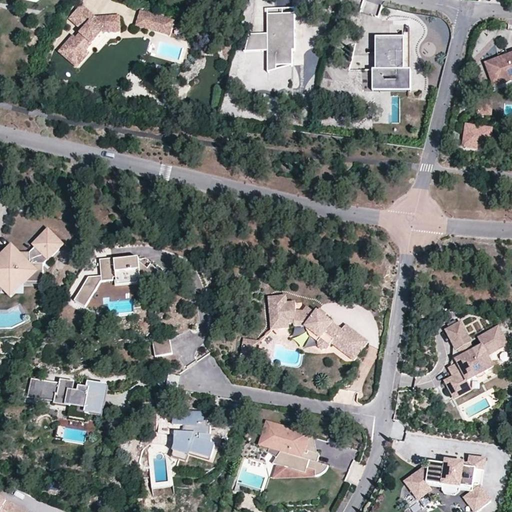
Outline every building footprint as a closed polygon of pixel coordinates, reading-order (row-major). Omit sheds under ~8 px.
[(293,0),(276,0),(276,10),(282,10),(294,10),(293,0)] [(121,32),(120,16),(104,17),(96,17),(83,5),(71,19),(84,31),(77,39),(74,36),(65,46),(77,56),(82,51),(88,50),(104,33),(121,32)] [(159,18),(143,12),(138,27),(155,32),(159,18)] [(276,16),(268,16),(268,35),(268,41),(262,41),(262,52),(268,52),(268,80),(294,80),(294,52),(296,52),(296,16),(282,16),(276,16)] [(176,23),(159,18),(155,32),(171,38),(176,23)] [(268,41),(268,35),(250,35),(246,52),(262,52),(262,41),(268,41)] [(385,38),(377,38),(377,71),(374,71),(374,87),(410,87),(410,71),(405,71),(405,38),(385,38)] [(77,56),(65,46),(60,52),(78,68),(91,53),(88,50),(82,51),(77,56)] [(511,56),(487,65),(496,87),(511,80),(511,56)] [(324,84),(362,85),(362,70),(324,69),(324,84)] [(491,103),(479,102),(479,115),(491,115),(491,103)] [(486,129),(466,126),(463,146),(483,149),(486,129)] [(64,246),(50,231),(46,234),(61,249),(64,246)] [(61,249),(46,234),(34,246),(36,247),(30,254),(19,253),(15,254),(15,255),(8,256),(9,254),(5,254),(0,254),(0,253),(0,290),(1,291),(1,286),(1,282),(23,282),(23,283),(26,283),(44,283),(44,265),(49,260),(49,261),(61,249)] [(12,246),(5,254),(9,254),(8,256),(15,255),(15,254),(19,253),(12,246)] [(113,261),(101,261),(102,277),(102,283),(114,282),(114,280),(116,280),(116,286),(137,285),(141,280),(149,287),(160,273),(152,266),(148,270),(140,264),(134,264),(133,261),(115,262),(115,265),(113,265),(113,261)] [(102,283),(102,277),(90,278),(86,285),(96,292),(102,283)] [(12,298),(26,283),(23,283),(23,282),(1,282),(1,286),(12,298)] [(96,292),(86,285),(75,302),(86,309),(96,292)] [(359,355),(370,342),(347,324),(342,330),(317,311),(316,314),(307,307),(302,311),(295,310),(294,303),(286,304),(285,297),(271,299),(272,308),(269,309),(270,319),(276,318),(278,330),(290,328),(289,324),(295,325),(295,327),(306,328),(321,339),(318,343),(319,348),(323,351),(327,350),(332,344),(337,338),(359,355)] [(487,357),(507,346),(499,330),(478,341),(482,348),(472,353),(468,347),(471,345),(460,324),(447,331),(458,351),(460,349),(464,357),(462,359),(457,361),(459,364),(450,369),(455,377),(446,382),(451,391),(467,382),(468,383),(493,369),(487,357)] [(321,339),(306,328),(310,337),(318,343),(321,339)] [(173,354),(170,337),(153,340),(156,357),(173,354)] [(337,338),(332,344),(355,362),(359,355),(337,338)] [(258,358),(260,342),(244,340),(242,356),(258,358)] [(38,392),(39,381),(34,381),(31,400),(60,404),(60,401),(45,399),(46,393),(38,392)] [(104,413),(108,386),(91,383),(91,389),(82,388),(81,393),(75,392),(76,384),(63,382),(63,385),(62,387),(48,385),(49,383),(39,381),(38,392),(46,393),(45,399),(60,401),(60,404),(90,409),(94,409),(94,411),(104,413)] [(467,382),(451,391),(455,399),(472,390),(468,383),(467,382)] [(177,435),(176,445),(191,450),(190,453),(212,460),(216,446),(211,445),(212,441),(212,436),(211,436),(212,428),(209,427),(198,426),(198,422),(205,423),(205,413),(190,412),(190,413),(185,412),(185,410),(181,410),(181,412),(176,412),(174,435),(177,435)] [(314,437),(269,424),(263,442),(272,444),(270,450),(269,453),(277,458),(274,464),(280,466),(307,474),(309,469),(316,472),(316,478),(319,477),(323,476),(325,474),(330,467),(318,464),(314,463),(316,458),(313,457),(315,452),(310,451),(314,437)] [(318,455),(314,437),(310,451),(315,452),(313,457),(316,458),(314,463),(318,464),(321,456),(318,455)] [(191,450),(176,445),(172,458),(188,463),(190,453),(191,450)] [(478,511),(492,502),(482,489),(486,461),(471,458),(470,466),(470,470),(447,466),(431,464),(430,471),(425,470),(411,481),(419,491),(428,484),(429,485),(444,487),(444,490),(447,494),(457,495),(461,492),(474,494),(466,500),(475,511),(478,511)] [(307,474),(280,466),(275,479),(316,478),(316,472),(309,469),(307,474)] [(411,481),(407,484),(420,501),(433,491),(429,485),(428,484),(419,491),(411,481)] [(26,511),(11,503),(0,496),(0,511),(26,511)]
